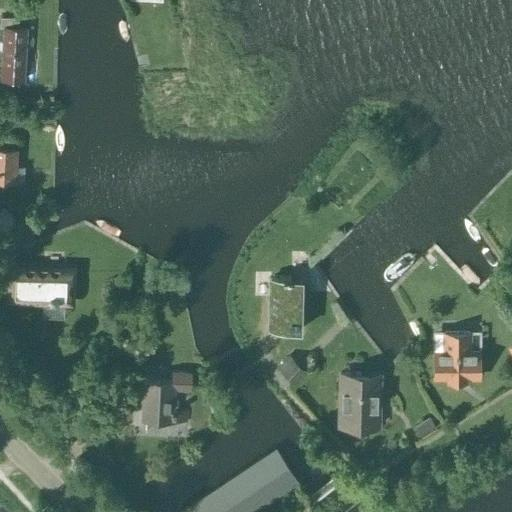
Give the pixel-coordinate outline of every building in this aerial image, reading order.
[(0,76),(22,78),(25,25),(17,25),(18,15),(0,14),(0,24),(3,24),(0,69),(0,76)] [(15,169),(16,148),(0,147),(0,178),(11,178),(11,171),(15,169)] [(76,265),(4,263),(3,303),(75,305),(76,265)] [(300,292),(301,279),(270,279),(270,326),(300,326),(300,306),(309,306),(309,292),(300,292)] [(466,332),(442,332),(441,352),(431,352),(431,377),(445,377),(445,380),(462,380),(462,377),(477,377),(477,352),(466,352),(466,332)] [(296,359),(282,358),(282,376),(296,376),(296,359)] [(187,419),(187,409),(174,409),(174,389),(190,389),(191,370),(170,369),(170,379),(143,378),(142,418),(187,419)] [(382,371),(337,370),(336,426),(380,427),(382,371)] [(437,427),(429,415),(414,424),(421,436),(437,427)] [(265,452),(288,486),(298,480),(275,446),(265,452)] [(256,459),(279,492),(288,486),(265,452),(256,459)] [(247,465),(271,498),(279,492),(256,459),(247,465)] [(238,471),(262,505),(271,498),(247,465),(238,471)] [(230,477),(253,511),(262,505),(238,471),(230,477)] [(221,483),(240,511),(250,511),(253,511),(230,477),(221,483)] [(212,489),(227,511),(240,511),(221,483),(212,489)] [(203,495),(214,511),(227,511),(212,489),(203,495)] [(194,501),(201,511),(214,511),(203,495),(194,501)] [(185,508),(188,511),(201,511),(194,501),(185,508)]
